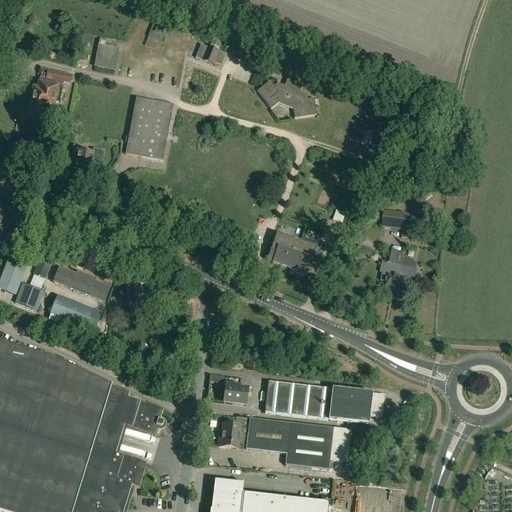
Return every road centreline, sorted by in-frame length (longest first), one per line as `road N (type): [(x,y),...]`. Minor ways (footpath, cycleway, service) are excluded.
road 1 (track): [(486,0),(450,131),(438,151),(353,224),(322,326)]
road 2 (unknown): [(0,330),(192,410),(274,424)]
road 3 (tertiary): [(452,381),(398,365),(211,278)]
road 4 (unclassified): [(181,511),(211,278)]
road 5 (tertiary): [(211,278),(41,207),(0,179)]
